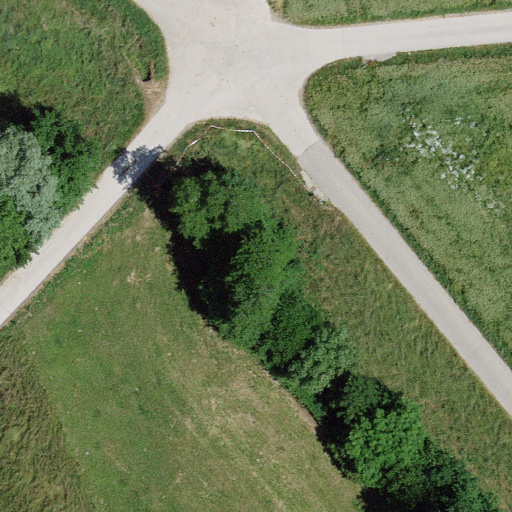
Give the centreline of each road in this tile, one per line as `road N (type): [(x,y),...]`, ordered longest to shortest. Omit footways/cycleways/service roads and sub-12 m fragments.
road 1 (track): [(249,71),(511,394)]
road 2 (track): [(241,0),(249,71),(177,118),(0,303)]
road 3 (track): [(511,30),(318,49),(249,71)]
